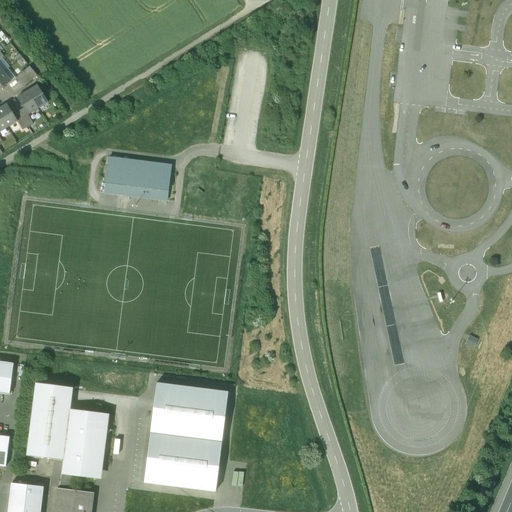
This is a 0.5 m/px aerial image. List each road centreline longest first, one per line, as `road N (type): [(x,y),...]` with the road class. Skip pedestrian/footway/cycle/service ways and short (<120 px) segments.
road 1 (unclassified): [(329,0),(293,292),(310,383),(351,511)]
road 2 (track): [(89,107),(253,7)]
